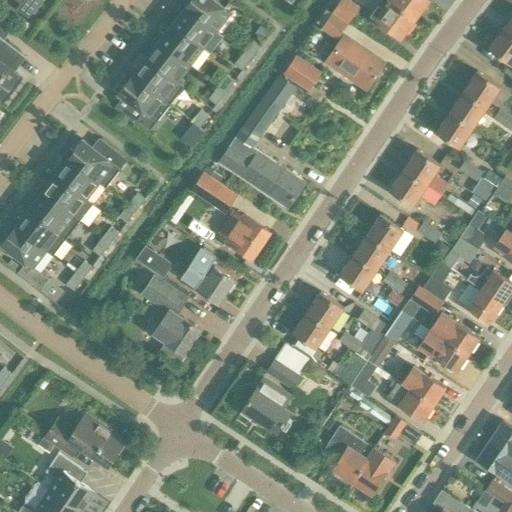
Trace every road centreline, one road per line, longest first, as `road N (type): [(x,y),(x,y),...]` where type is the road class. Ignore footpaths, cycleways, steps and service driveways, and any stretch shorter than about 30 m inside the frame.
road 1 (residential): [(177,428),(474,0)]
road 2 (residential): [(177,428),(0,299)]
road 3 (residential): [(0,158),(124,0)]
road 4 (residential): [(408,511),(511,362)]
road 5 (residential): [(301,511),(177,428)]
